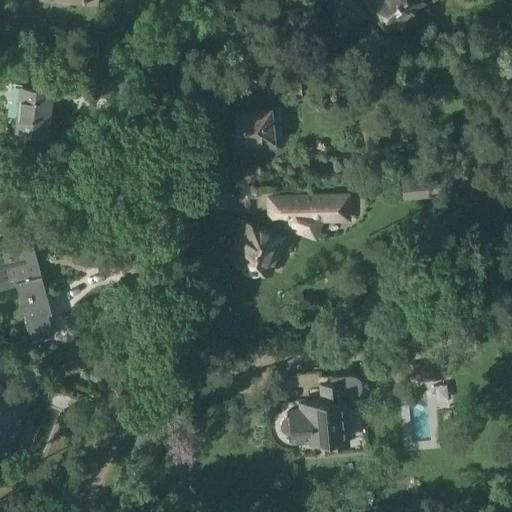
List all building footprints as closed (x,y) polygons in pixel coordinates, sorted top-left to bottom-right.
[(367,0),(388,28),(426,1),(425,0),(367,0)] [(300,64),(272,67),(266,67),(269,98),(277,97),(303,95),(300,64)] [(39,85),(23,84),(18,127),(47,130),(51,96),(78,94),(77,82),(52,83),(39,82),(39,85)] [(238,143),(240,143),(240,147),(244,150),(255,149),(257,147),(277,145),(273,104),(236,107),(237,126),(233,126),(234,140),(238,140),(238,143)] [(457,173),(417,175),(418,193),(458,191),(457,173)] [(351,220),(351,195),(288,195),(288,227),(315,227),(315,220),(351,220)] [(254,274),(261,272),(262,270),(273,274),(287,233),(281,231),(283,226),(263,219),(262,221),(253,218),(252,220),(251,220),(238,262),(241,263),(240,265),(244,270),(254,274)] [(0,288),(18,284),(31,330),(32,330),(35,341),(56,335),(53,324),(50,311),(54,310),(43,273),(38,274),(35,266),(38,265),(28,231),(31,229),(30,229),(6,242),(0,243),(0,288)] [(438,334),(408,336),(409,355),(439,353),(438,334)] [(287,432),(288,433),(290,433),(292,433),(292,442),(314,440),(314,439),(324,438),(325,445),(347,442),(343,396),(353,396),(355,395),(356,394),(359,392),(360,391),(361,389),(362,387),(362,385),(362,383),(362,381),(362,379),(361,378),(360,376),(358,374),(356,373),(354,372),(351,371),(330,373),(331,382),(321,382),(323,399),(300,401),(301,408),(289,409),(290,415),(288,415),(287,416),(285,417),(284,418),(283,419),(283,420),(282,422),(282,423),(282,425),(282,426),(283,428),(283,429),(284,430),(286,431),(287,432)] [(0,458),(2,460),(28,396),(0,384),(0,458)]
